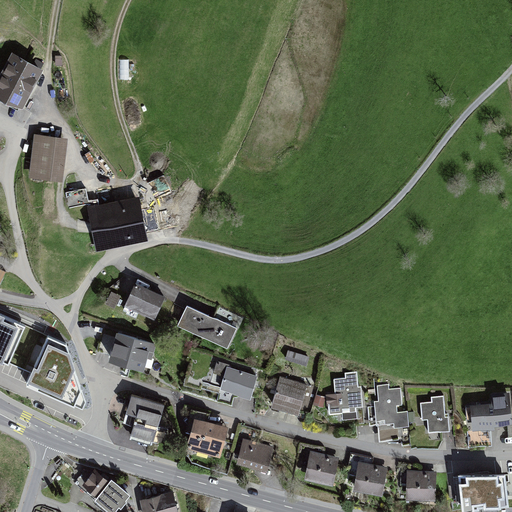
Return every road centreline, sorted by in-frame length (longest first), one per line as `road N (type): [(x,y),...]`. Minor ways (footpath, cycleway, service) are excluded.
road 1 (residential): [(511,455),(386,451),(117,382),(97,386)]
road 2 (track): [(196,242),(282,259),(352,236),(392,205),(511,69)]
road 3 (track): [(15,133),(54,111),(86,166),(109,181),(140,184),(158,241)]
road 4 (tertiary): [(306,511),(90,450)]
road 5 (residential): [(47,301),(28,275),(8,171),(15,133),(0,121)]
road 6 (residential): [(196,242),(158,241),(104,260),(70,321)]
